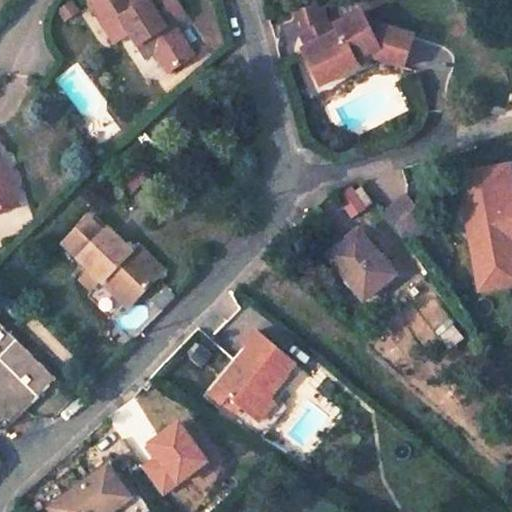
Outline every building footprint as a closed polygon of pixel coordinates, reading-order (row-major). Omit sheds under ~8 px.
[(60,20),(76,12),(70,0),(68,0),(54,7),(60,20)] [(86,10),(112,53),(129,43),(134,53),(145,46),(152,58),(162,76),(188,61),(170,29),(181,22),(167,0),(157,0),(143,9),(133,16),(128,8),(122,0),(101,0),(93,5),(86,10)] [(133,16),(143,9),(138,2),(128,8),(133,16)] [(321,84),(374,56),(404,66),(414,37),(366,21),(362,14),(337,27),(340,33),(332,37),(326,25),(320,3),(295,9),(302,36),(310,50),(305,52),(321,84)] [(134,53),(141,64),(152,58),(145,46),(134,53)] [(151,189),(151,164),(122,163),(121,189),(151,189)] [(0,211),(4,211),(0,192),(0,188),(10,186),(6,167),(0,168),(0,211)] [(14,209),(10,186),(0,188),(0,192),(4,211),(14,209)] [(464,208),(480,290),(511,284),(511,246),(511,240),(511,239),(511,199),(502,201),(499,186),(461,193),(464,208)] [(354,189),(338,200),(352,220),(368,209),(354,189)] [(405,192),(381,208),(406,241),(423,227),(405,192)] [(78,259),(127,307),(156,277),(132,254),(107,229),(101,223),(92,214),(62,243),(76,257),(78,259)] [(358,229),(327,254),(364,299),(395,274),(358,229)] [(163,270),(139,247),(132,254),(156,277),(163,270)] [(56,380),(0,325),(0,426),(5,432),(56,380)] [(247,347),(209,396),(221,405),(227,397),(249,413),(263,395),(266,397),(285,373),(282,371),(292,359),(252,329),(242,343),(247,347)] [(263,395),(249,413),(256,419),(271,401),(266,397),(263,395)] [(227,397),(221,405),(233,414),(239,406),(227,397)] [(107,467),(49,509),(50,511),(108,511),(129,497),(107,467)]
